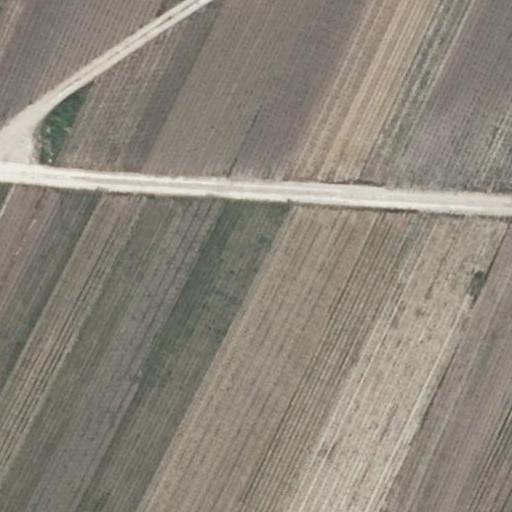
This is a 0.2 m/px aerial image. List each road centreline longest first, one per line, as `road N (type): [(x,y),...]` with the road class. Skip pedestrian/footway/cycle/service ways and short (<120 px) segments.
road 1 (track): [(511,203),(0,172)]
road 2 (track): [(0,135),(109,50),(193,0)]
